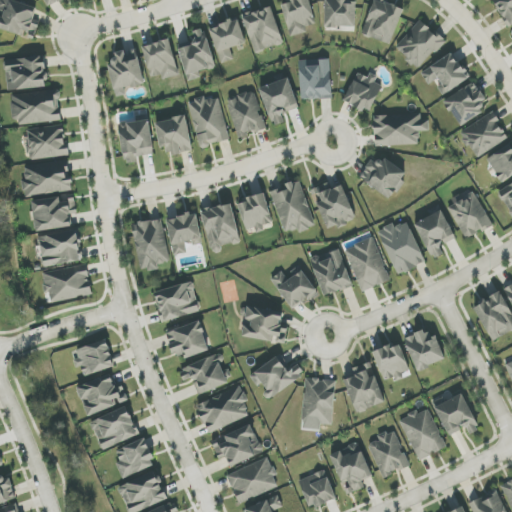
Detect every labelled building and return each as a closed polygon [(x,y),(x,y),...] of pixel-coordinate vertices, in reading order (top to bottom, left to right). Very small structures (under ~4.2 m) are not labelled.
[(8,0),(1,0),(0,4),(0,28),(23,36),(24,35),(34,38),(39,23),(31,21),(35,9),(8,0)] [(44,0),(48,8),(63,0),(44,0)] [(291,37),(308,32),(306,27),(316,25),(309,0),(289,0),(281,2),(291,37)] [(326,0),(326,27),(355,27),(355,0),(326,0)] [(390,45),(404,9),(379,0),(375,0),(362,34),(390,45)] [(511,24),(511,0),(494,0),(493,1),(509,27),(511,24)] [(242,16),(255,53),(284,44),(271,6),(242,16)] [(230,48),(246,43),(238,18),(210,27),(221,64),(234,60),(230,48)] [(445,42),(421,20),(395,48),(419,70),(445,42)] [(188,81),(201,78),(200,72),(215,68),(204,28),(192,32),(194,41),(178,46),(188,81)] [(179,75),(169,39),(142,47),(151,78),(161,75),(163,80),(179,75)] [(144,85),(137,48),(115,53),(116,61),(108,63),(116,97),(126,95),(124,89),(144,85)] [(470,79),(454,53),(421,73),(430,87),(436,83),(443,95),(470,79)] [(4,62),(9,92),(48,86),(43,55),(4,62)] [(332,99),(331,60),(300,60),(301,100),(332,99)] [(344,101),(369,113),(383,86),(375,82),(378,77),(370,73),(368,78),(359,73),(344,101)] [(285,123),(282,114),(299,108),(289,78),(260,88),(273,127),(285,123)] [(444,99),(459,127),(485,113),(480,104),(486,101),(476,83),(444,99)] [(15,126),(60,121),(56,90),(12,96),(15,126)] [(266,129),(254,91),(227,99),(239,137),(266,129)] [(230,141),(219,96),(189,103),(200,148),(230,141)] [(509,139),(493,113),(460,132),(476,159),(509,139)] [(420,145),(419,131),(430,131),(429,119),(421,119),(421,114),(374,116),(375,146),(420,145)] [(153,155),(148,115),(140,116),(140,121),(119,123),(124,164),(137,163),(136,156),(153,155)] [(192,153),(188,117),(156,121),(159,148),(168,147),(169,155),(192,153)] [(27,130),(31,161),(68,156),(64,125),(27,130)] [(511,143),(487,159),(501,183),(511,176),(511,143)] [(390,200),(408,174),(384,157),(379,164),(373,159),(360,178),(390,200)] [(23,167),(27,197),(73,191),(71,177),(67,177),(64,161),(23,167)] [(271,190),(285,233),(298,229),(299,233),(316,227),(301,181),(271,190)] [(328,230),(356,219),(343,185),(330,191),(327,183),(314,189),(318,200),(316,201),(328,230)] [(511,183),(498,192),(511,214),(511,183)] [(464,239),(492,228),(477,193),(450,205),(464,239)] [(246,231),(255,228),(256,233),(265,231),(263,226),(273,223),(265,194),(238,201),(246,231)] [(71,227),(70,214),(77,213),(75,199),(62,201),(61,198),(32,201),(36,231),(71,227)] [(201,211),(212,254),(222,252),(221,247),(241,242),(231,203),(201,211)] [(456,239),(443,210),(415,223),(433,260),(445,254),(441,246),(456,239)] [(173,256),(188,254),(187,246),(202,244),(198,214),(167,218),(173,256)] [(133,224),(140,272),(158,269),(157,264),(169,263),(164,220),(133,224)] [(397,275),(426,263),(408,222),(396,227),(394,224),(379,231),(397,275)] [(39,236),(42,267),(82,262),(79,232),(39,236)] [(347,248),(361,292),(390,282),(375,238),(347,248)] [(324,297),(353,286),(339,248),(310,259),(324,297)] [(51,303),(92,296),(87,265),(42,273),(46,293),(49,293),(51,303)] [(293,310),(318,292),(301,268),(287,278),(282,272),(271,279),(293,310)] [(201,311),(191,281),(153,294),(163,323),(201,311)] [(493,342),(511,331),(511,312),(500,292),(473,307),(493,342)] [(242,337),(286,343),(288,326),(281,325),(283,312),(246,307),(242,337)] [(185,359),(210,351),(201,322),(166,333),(173,356),(182,353),(185,359)] [(419,372),(446,359),(436,336),(430,338),(426,329),(404,339),(419,372)] [(83,377),(115,367),(106,341),(75,350),(83,377)] [(386,383),(403,376),(402,374),(411,370),(399,343),(373,354),(386,383)] [(229,383),(217,355),(179,371),(184,383),(193,379),(200,395),(229,383)] [(297,363),(287,371),(278,357),(250,376),(258,388),(261,386),(270,399),(305,375),(297,363)] [(385,404),(371,363),(354,368),(357,376),(345,380),(357,413),(385,404)] [(129,402),(123,384),(115,387),(111,375),(78,387),(87,416),(129,402)] [(336,380),(305,379),(303,429),(321,430),(321,425),(333,425),(336,380)] [(208,434),(250,417),(245,403),(248,402),(242,387),(197,405),(208,434)] [(433,403),(449,435),(466,427),(470,435),(481,430),(463,393),(444,403),(442,399),(433,403)] [(139,436),(128,407),(91,421),(102,450),(139,436)] [(447,448),(429,409),(419,414),(418,411),(400,420),(419,461),(447,448)] [(230,467),(265,454),(259,438),(256,439),(252,426),(222,436),(224,442),(214,446),(219,460),(226,457),(230,467)] [(410,467),(397,430),(378,437),(380,441),(370,445),(382,478),(410,467)] [(117,464),(122,477),(155,467),(146,440),(116,450),(120,462),(117,464)] [(373,476),(359,444),(341,452),(341,451),(331,456),(343,483),(348,481),(353,493),(362,489),(359,483),(373,476)] [(227,476),(239,504),(279,488),(274,477),(277,476),(270,458),(227,476)] [(299,482),(312,510),(337,498),(325,470),(299,482)] [(139,511),(168,500),(156,471),(119,487),(129,511),(139,511)] [(10,478),(2,480),(0,473),(0,505),(17,500),(10,478)] [(511,480),(501,486),(511,508),(511,480)] [(470,503),(474,511),(506,511),(497,491),(470,503)] [(245,509),(245,511),(273,511),(283,508),(279,496),(245,509)] [(150,511),(177,511),(178,511),(174,503),(150,511)]
